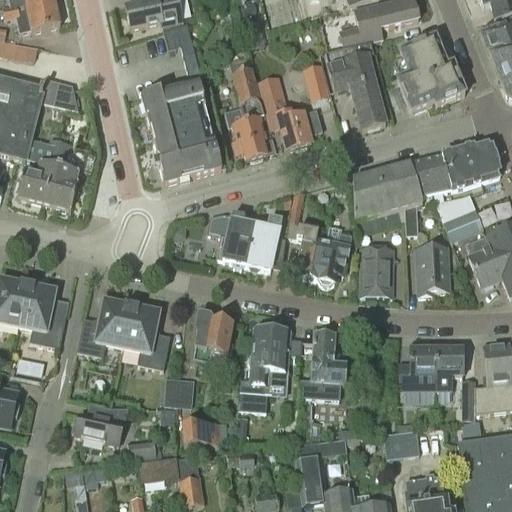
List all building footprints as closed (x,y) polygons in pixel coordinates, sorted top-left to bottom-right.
[(5,0),(8,12),(8,13),(53,3),(52,0),(5,0)] [(511,0),(474,0),(481,15),(488,12),(492,23),(511,15),(511,0)] [(160,32),(161,31),(162,37),(181,30),(175,2),(155,6),(155,5),(124,11),(129,35),(159,28),(160,32)] [(342,55),(369,48),(380,46),(378,34),(417,25),(411,2),(353,16),(357,33),(338,37),(342,55)] [(8,12),(1,14),(3,25),(15,23),(18,39),(30,36),(30,38),(59,31),(53,3),(8,13),(8,12)] [(511,24),(481,38),(490,60),(506,103),(511,104),(511,24)] [(181,31),(181,30),(162,37),(167,55),(179,52),(188,91),(161,98),(162,101),(159,102),(158,99),(139,104),(162,191),(224,175),(217,149),(207,151),(197,111),(202,109),(196,85),(200,84),(186,30),(181,31)] [(408,81),(395,86),(409,118),(433,109),(434,111),(463,99),(451,69),(445,72),(442,64),(441,64),(433,43),(398,58),(408,81)] [(5,44),(1,61),(35,67),(38,51),(5,44)] [(369,48),(342,55),(323,59),(333,99),(349,94),(360,137),(384,130),(365,62),(372,60),(369,48)] [(239,115),(223,119),(227,135),(231,134),(235,147),(231,149),(234,159),(241,157),(245,168),(264,163),(260,147),(264,146),(259,127),(264,125),(250,74),(230,79),(238,110),(239,115)] [(0,160),(24,166),(39,109),(42,96),(0,85),(0,160)] [(42,96),(39,109),(76,119),(72,91),(45,85),(42,96)] [(285,111),(273,114),(275,121),(275,122),(284,157),(309,150),(301,121),(289,124),(288,118),(287,118),(285,111)] [(17,191),(15,199),(16,199),(15,203),(41,210),(57,147),(50,145),(43,169),(39,168),(36,179),(23,175),(18,191),(17,191)] [(57,147),(41,210),(69,218),(73,202),(75,202),(77,194),(75,193),(76,189),(74,188),(77,178),(64,175),(66,168),(63,168),(68,150),(57,147)] [(488,148),(450,159),(460,194),(499,183),(488,148)] [(450,159),(408,170),(417,203),(460,194),(450,159)] [(417,203),(408,170),(348,186),(348,199),(351,229),(401,215),(413,212),(419,210),(417,203)] [(303,199),(274,207),(277,216),(292,212),(288,229),(296,231),(303,199)] [(468,202),(436,214),(450,248),(482,236),(468,202)] [(416,241),(413,212),(401,215),(404,242),(416,241)] [(211,227),(208,241),(219,244),(217,255),(218,255),(216,266),(221,267),(221,268),(230,270),(232,274),(240,276),(243,272),(245,273),(254,234),(242,231),(244,219),(235,217),(232,219),(230,226),(223,224),(211,227)] [(254,234),(245,273),(269,278),(270,273),(271,267),(276,246),(280,227),(268,225),(265,236),(254,234)] [(511,232),(465,251),(468,261),(467,261),(480,294),(501,286),(509,303),(511,301),(511,232)] [(297,233),(295,245),(301,246),(296,271),(303,272),(301,282),(315,286),(316,287),(324,250),(314,248),(317,237),(297,233)] [(324,250),(316,287),(319,292),(327,294),(333,289),(335,279),(342,280),(350,244),(339,241),(337,252),(324,250)] [(271,267),(270,273),(280,275),(284,247),(276,246),(271,267)] [(357,253),(356,302),(390,302),(391,253),(357,253)] [(442,253),(415,255),(417,302),(431,302),(431,298),(447,297),(445,260),(442,261),(442,253)] [(0,329),(17,333),(26,291),(16,289),(16,286),(2,283),(1,286),(0,285),(0,329)] [(35,293),(26,291),(17,333),(30,336),(27,349),(57,355),(62,328),(47,325),(53,297),(49,296),(50,293),(36,290),(35,293)] [(121,355),(130,313),(119,311),(120,307),(106,304),(105,308),(102,307),(96,335),(80,332),(74,358),(100,364),(103,351),(121,355)] [(140,311),(139,315),(130,313),(121,355),(137,358),(135,371),(160,377),(166,350),(150,347),(157,319),(153,318),(154,315),(140,311)] [(196,341),(191,367),(208,371),(210,361),(224,364),(228,362),(230,351),(228,349),(232,331),(229,331),(226,326),(199,320),(196,322),(194,336),(196,341)] [(238,398),(237,416),(264,418),(266,400),(263,400),(265,377),(285,378),(286,361),(299,362),(300,347),(287,346),(288,339),(252,336),(247,399),(238,398)] [(300,386),(299,403),(301,403),(299,446),(320,447),(320,432),(319,432),(319,428),(310,428),(311,404),(337,406),(338,390),(342,390),(344,369),(331,369),(333,342),(313,341),(309,387),(300,386)] [(473,394),(473,420),(511,416),(511,374),(510,374),(508,350),(482,353),(486,393),(473,394)] [(408,355),(408,384),(435,384),(435,355),(408,355)] [(435,384),(435,397),(450,397),(450,384),(461,384),(461,355),(435,355),(435,384)] [(30,366),(18,364),(15,377),(28,380),(30,366)] [(0,376),(0,431),(8,433),(10,424),(15,425),(21,394),(2,390),(4,377),(0,376)] [(461,387),(461,410),(473,410),(473,387),(461,387)] [(73,442),(117,452),(125,415),(109,414),(106,426),(78,420),(78,422),(75,423),(73,429),(76,432),(73,442)] [(461,428),(464,448),(480,445),(477,426),(461,428)] [(216,430),(180,432),(182,454),(222,452),(222,455),(231,454),(231,450),(232,450),(231,431),(216,432),(216,430)] [(245,432),(235,431),(233,453),(243,454),(245,432)] [(442,433),(380,440),(383,465),(417,462),(415,451),(444,448),(442,433)] [(511,511),(511,441),(480,446),(480,445),(464,448),(464,449),(456,450),(465,511),(511,511)] [(341,445),(317,448),(319,460),(343,458),(341,445)] [(151,446),(126,449),(128,467),(153,464),(153,463),(161,463),(159,446),(151,447),(151,446)] [(324,499),(319,460),(317,448),(292,451),(297,489),(300,511),(324,507),(324,511),(352,511),(350,495),(324,499)] [(252,469),(251,458),(225,460),(226,471),(252,469)] [(163,481),(163,486),(177,484),(174,464),(135,468),(137,484),(163,481)] [(105,473),(81,476),(84,494),(96,492),(95,486),(107,485),(105,473)] [(80,475),(64,477),(65,490),(82,488),(80,475)] [(405,497),(402,497),(403,503),(417,501),(418,508),(421,508),(421,511),(445,511),(445,505),(443,505),(440,482),(432,483),(432,481),(424,482),(424,485),(403,487),(405,497)] [(199,483),(180,486),(183,511),(194,511),(203,511),(199,483)] [(289,511),(300,511),(297,489),(285,491),(287,511),(289,511)] [(274,498),(264,500),(265,509),(276,507),(274,498)] [(264,500),(254,501),(255,510),(265,509),(264,500)] [(417,501),(403,503),(404,511),(403,511),(421,511),(421,508),(418,508),(417,501)]
